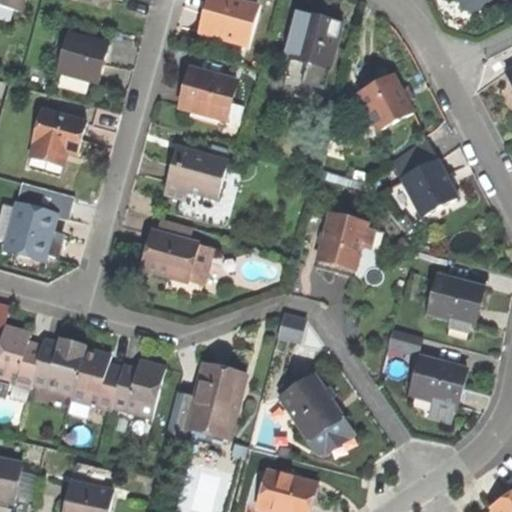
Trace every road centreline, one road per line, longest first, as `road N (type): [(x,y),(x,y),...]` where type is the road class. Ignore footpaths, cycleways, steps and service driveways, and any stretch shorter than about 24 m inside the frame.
road 1 (residential): [(429,487),(313,313),(286,306),(183,336),(83,310)]
road 2 (residential): [(83,310),(165,0)]
road 3 (residential): [(511,202),(441,69)]
road 4 (residential): [(429,487),(484,450),(511,399)]
